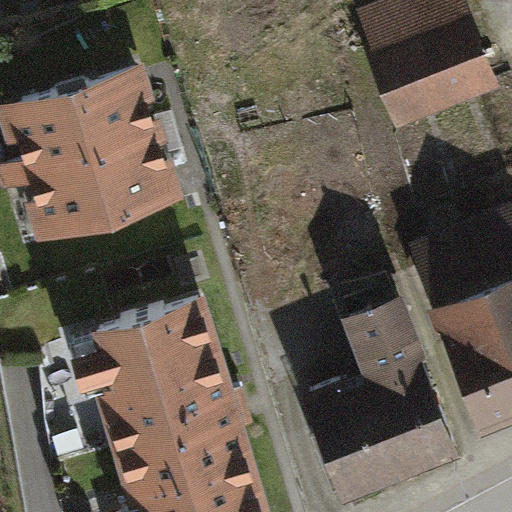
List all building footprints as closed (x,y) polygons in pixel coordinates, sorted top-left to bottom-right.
[(467,0),(374,0),(362,5),(376,40),(371,42),(402,119),(500,80),(467,0)] [(92,74),(8,100),(25,154),(0,161),(0,165),(2,172),(161,124),(143,63),(93,78),(92,74)] [(32,175),(48,229),(132,204),(131,201),(180,186),(161,124),(2,173),(5,183),(32,175)] [(443,251),(430,256),(446,295),(441,297),(488,412),(511,402),(511,197),(482,210),(484,215),(436,234),(443,251)] [(342,371),(309,384),(350,489),(465,445),(403,285),(350,306),(376,373),(347,384),(342,371)] [(204,287),(100,318),(102,325),(71,335),(87,386),(117,377),(152,494),(124,502),(127,511),(271,511),(244,419),(250,418),(240,383),(233,385),(204,287)]
